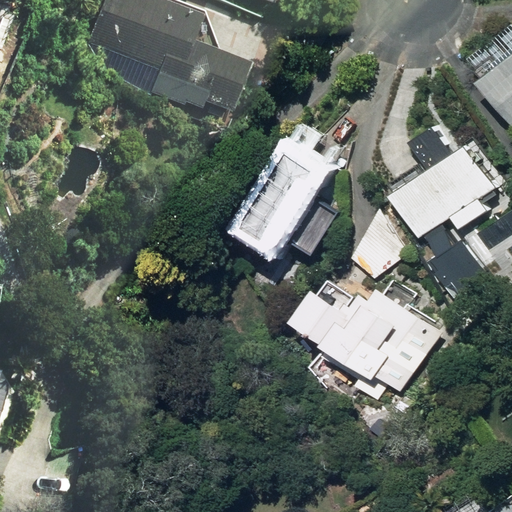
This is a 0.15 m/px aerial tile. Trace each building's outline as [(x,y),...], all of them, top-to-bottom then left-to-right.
[(202,20),(152,0),(117,0),(116,3),(107,0),(90,44),(156,70),(148,90),(202,112),(204,107),(229,117),(248,70),(191,47),(202,20)] [(511,57),(482,81),(511,119),(511,57)] [(379,278),(453,216),(465,232),(493,211),(485,200),(501,188),(470,148),(457,157),(435,128),(414,144),(433,169),(395,197),(355,258),(379,278)] [(330,166),(299,146),(243,231),(274,251),(330,166)] [(340,221),(318,207),(296,243),(318,256),(340,221)] [(366,292),(356,307),(318,291),(296,325),(380,379),(382,374),(409,391),(448,330),(381,287),(373,297),(366,292)]
